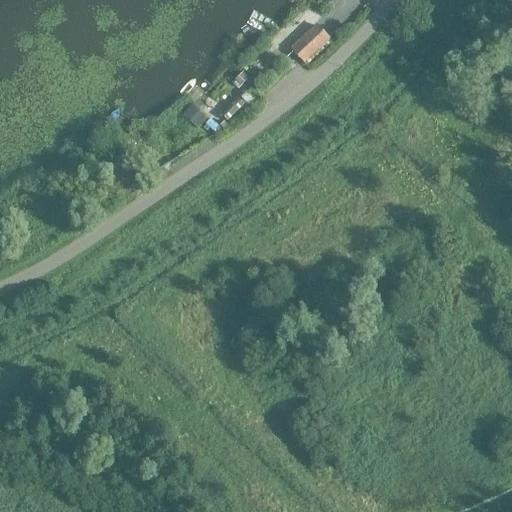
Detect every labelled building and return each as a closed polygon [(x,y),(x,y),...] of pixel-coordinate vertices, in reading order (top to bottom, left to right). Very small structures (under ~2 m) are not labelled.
[(304,38),(292,50),(302,62),(305,64),(306,63),(329,40),(316,27),(304,38)] [(236,81),(241,86),(249,78),(244,73),(236,81)] [(243,94),(222,116),(229,123),(249,103),(250,104),(254,100),(249,95),(246,97),(243,94)] [(194,104),(183,115),(198,129),(204,124),(209,119),(194,104)] [(207,124),(214,131),(219,127),(212,120),(207,124)]
